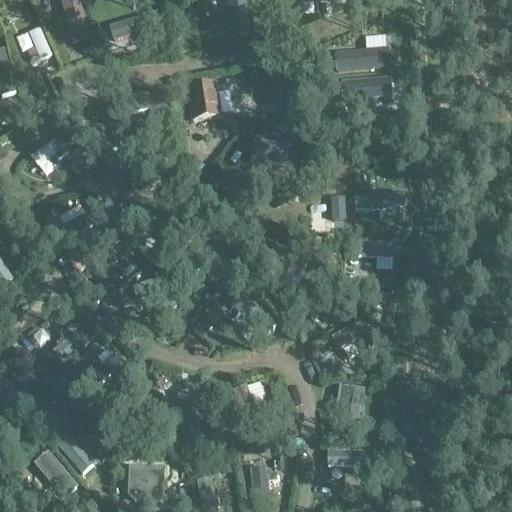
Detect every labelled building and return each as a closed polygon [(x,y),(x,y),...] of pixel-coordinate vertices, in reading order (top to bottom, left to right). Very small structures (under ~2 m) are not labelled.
[(241,30),(204,44),(212,66),(249,52),(241,30)] [(42,81),(56,78),(47,40),(33,43),(42,81)] [(335,58),(336,77),(390,73),(389,55),(335,58)] [(193,125),(221,121),(216,89),(188,94),(193,125)] [(32,159),(39,169),(66,149),(59,139),(32,159)] [(253,166),(285,171),(289,146),(257,141),(253,166)] [(196,237),(185,229),(164,259),(175,266),(196,237)] [(106,242),(73,266),(81,277),(101,263),(107,271),(120,261),(106,242)] [(204,247),(194,261),(232,288),(241,274),(204,247)] [(251,273),(281,288),(291,268),(274,260),(276,256),(263,249),(251,273)] [(0,269),(0,287),(8,283),(0,269)] [(156,316),(172,311),(162,278),(126,289),(131,305),(151,299),(156,316)] [(272,346),(281,338),(253,310),(245,318),(272,346)] [(377,346),(361,319),(326,339),(334,354),(355,342),(362,354),(377,346)] [(84,345),(74,333),(41,360),(51,372),(84,345)] [(114,358),(76,388),(85,399),(123,369),(114,358)] [(7,380),(36,415),(47,405),(18,371),(7,380)] [(259,432),(241,389),(228,395),(247,438),(259,432)] [(349,391),(335,389),(330,428),(344,430),(349,391)] [(202,440),(189,393),(173,398),(187,444),(202,440)] [(57,449),(86,484),(98,474),(68,439),(57,449)] [(362,465),(362,453),(324,453),(324,465),(362,465)] [(46,456),(32,468),(62,502),(76,490),(46,456)] [(135,506),(164,507),(165,471),(130,470),(129,499),(135,506)]
